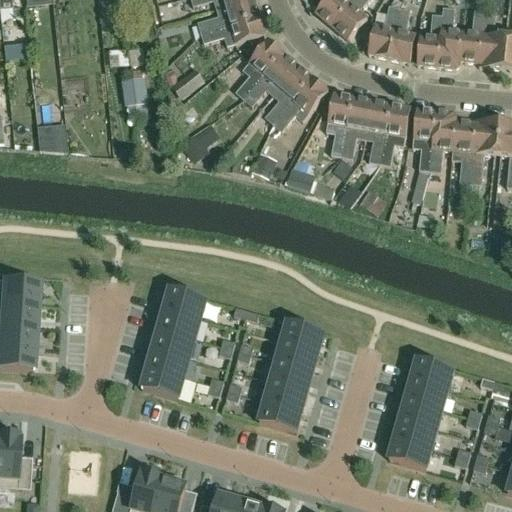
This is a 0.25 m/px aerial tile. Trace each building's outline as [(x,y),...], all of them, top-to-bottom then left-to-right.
[(1,12),(14,11),(13,0),(0,0),(0,4),(1,12)] [(253,0),(195,0),(189,2),(192,12),(213,7),(215,14),(255,4),(253,0)] [(345,0),(343,3),(340,0),(331,0),(317,18),(332,31),(357,0),(345,0)] [(357,0),(332,31),(347,43),(365,21),(360,17),(373,0),(357,0)] [(255,4),(215,14),(218,23),(197,29),(200,39),(260,22),(255,4)] [(369,60),(389,64),(396,32),(399,14),(389,12),(385,35),(374,32),(369,60)] [(399,14),(396,32),(389,64),(410,68),(416,41),(405,39),(410,16),(400,13),(399,14)] [(459,71),(462,38),(454,37),(454,14),(444,13),(443,21),(442,36),(439,72),(456,74),(459,71)] [(477,72),(480,72),(485,19),(485,18),(475,17),(473,38),(462,38),(459,71),(460,70),(461,66),(477,68),(477,72)] [(502,74),(506,75),(509,42),(492,41),(494,20),(485,19),(480,72),(502,74)] [(439,72),(442,36),(443,21),(433,20),(430,42),(422,41),(419,70),(439,72)] [(260,22),(200,39),(203,50),(224,44),(226,52),(236,49),(265,40),(260,22)] [(269,46),(249,70),(243,77),(249,82),(235,99),(244,106),(284,59),(269,46)] [(284,59),(244,106),(252,112),(266,97),(272,102),(299,71),(284,59)] [(272,102),(279,107),(265,123),(273,131),(313,83),(299,71),(272,102)] [(182,105),(204,88),(196,73),(172,90),(182,105)] [(143,83),(133,84),(123,85),(126,111),(128,110),(136,109),(148,108),(145,83),(143,83)] [(313,83),(273,131),(281,138),(295,121),(302,127),(308,120),(329,96),(313,83)] [(335,140),(332,161),(332,162),(342,164),(353,102),(334,99),(329,127),(327,139),(335,140)] [(353,102),(342,164),(352,165),(356,145),(365,146),(372,106),(353,102)] [(372,106),(365,146),(373,148),(369,168),(380,170),(391,109),(372,106)] [(391,109),(380,170),(390,172),(394,152),(403,153),(405,143),(411,113),(391,109)] [(436,117),(416,115),(413,145),(413,154),(421,155),(419,177),(430,178),(436,117)] [(453,119),(436,117),(430,178),(441,179),(443,157),(452,158),(456,123),(453,119)] [(460,189),(470,190),(476,129),(475,129),(457,127),(457,125),(456,123),(452,158),(452,165),(462,166),(460,189)] [(500,127),(497,127),(476,125),(475,129),(476,129),(470,190),(481,191),(484,159),(497,160),(500,127)] [(511,128),(503,128),(500,127),(497,160),(510,161),(507,193),(511,193),(511,128)] [(68,157),(65,129),(38,131),(40,156),(68,157)] [(10,153),(11,138),(11,135),(0,134),(0,152),(10,153)] [(271,164),(262,161),(260,160),(252,179),(263,184),(271,164)] [(302,173),(295,189),(317,199),(324,183),(302,173)] [(370,217),(387,220),(390,201),(373,199),(370,217)] [(511,255),(511,253),(501,252),(500,264),(511,265),(511,255)] [(0,307),(38,310),(39,288),(0,284),(0,307)] [(165,314),(201,325),(206,307),(207,304),(170,294),(165,314)] [(38,310),(0,307),(0,308),(2,309),(1,328),(0,328),(0,329),(36,331),(38,310)] [(236,312),(234,320),(245,324),(248,316),(236,312)] [(159,334),(196,344),(201,325),(165,314),(159,334)] [(248,316),(245,324),(257,327),(259,319),(248,316)] [(288,327),(282,348),(319,358),(324,339),(325,338),(288,327)] [(0,329),(0,350),(35,353),(36,331),(0,329)] [(153,354),(190,364),(196,344),(159,334),(153,354)] [(224,344),(221,352),(233,355),(235,347),(224,344)] [(313,378),(319,358),(282,348),(277,367),(313,378)] [(240,357),(251,360),(254,352),(242,349),(240,357)] [(0,373),(33,376),(35,353),(0,350),(0,373)] [(231,362),(233,355),(221,352),(219,359),(231,362)] [(153,354),(148,373),(185,384),(190,364),(153,354)] [(251,360),(240,357),(238,365),(249,368),(251,360)] [(412,385),(448,395),(454,375),(418,365),(412,385)] [(313,378),(277,367),(271,387),(308,397),(313,378)] [(179,404),(185,384),(148,373),(142,394),(179,404)] [(210,391),(222,394),(224,386),(212,383),(210,391)] [(483,383),(481,391),(493,394),(495,386),(483,383)] [(443,415),(448,395),(412,385),(406,405),(443,415)] [(493,394),(504,398),(507,390),(495,386),(493,394)] [(308,397),(271,387),(265,407),(302,417),(308,397)] [(231,388),(229,396),(240,399),(243,392),(231,388)] [(222,394),(210,391),(208,398),(219,402),(222,394)] [(229,396),(226,404),(238,407),(240,399),(229,396)] [(401,424),(437,435),(443,415),(406,405),(401,424)] [(296,437),(302,417),(265,407),(260,427),(296,437)] [(470,415),(468,422),(480,426),(482,418),(470,415)] [(489,420),(487,428),(498,431),(501,423),(489,420)] [(478,434),(480,426),(468,422),(466,430),(472,432),(477,433),(478,434)] [(395,444),(432,454),(437,435),(401,424),(395,444)] [(496,439),(498,431),(487,428),(485,435),(496,439)] [(0,493),(30,495),(31,470),(19,469),(19,463),(20,444),(18,444),(18,442),(0,440),(0,493)] [(432,454),(395,444),(389,464),(426,475),(432,454)] [(471,457),(459,454),(457,462),(469,465),(471,457)] [(478,459),(476,467),(487,470),(490,462),(478,459)] [(469,465),(457,462),(455,469),(466,473),(469,465)] [(485,478),(487,470),(476,467),(473,475),(485,478)] [(113,511),(156,511),(164,484),(164,483),(161,483),(162,479),(147,475),(146,478),(143,477),(143,478),(142,477),(135,501),(118,497),(113,511)] [(164,484),(156,511),(193,511),(195,507),(195,506),(183,503),(186,495),(187,490),(164,484)] [(239,511),(241,506),(219,499),(214,511),(239,511)]
